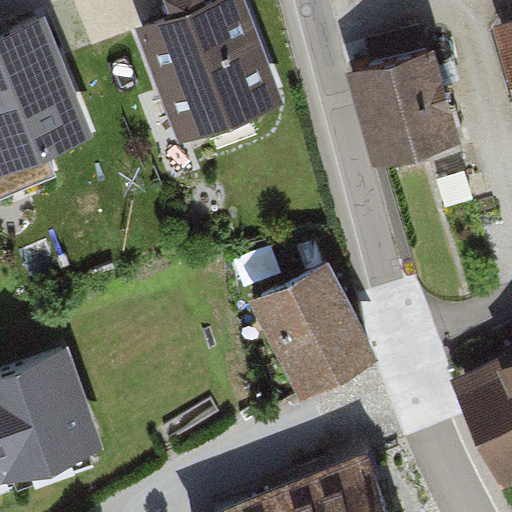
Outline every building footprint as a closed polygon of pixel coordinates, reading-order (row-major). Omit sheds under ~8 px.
[(245,0),(198,0),(144,18),(180,127),(278,94),(245,0)] [(46,12),(0,30),(0,171),(95,133),(46,12)] [(511,17),(498,22),(511,69),(511,17)] [(437,39),(358,63),(384,151),(463,127),(437,39)] [(325,265),(260,298),(304,387),(370,355),(325,265)] [(71,344),(0,368),(0,484),(106,449),(71,344)] [(511,345),(458,370),(503,469),(511,464),(511,345)] [(397,511),(368,439),(186,511),(185,511),(397,511)]
